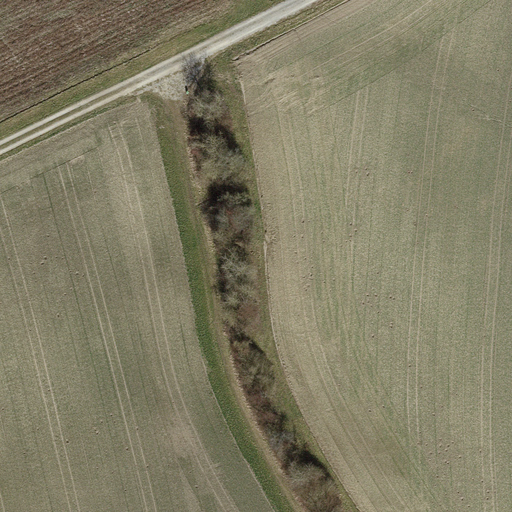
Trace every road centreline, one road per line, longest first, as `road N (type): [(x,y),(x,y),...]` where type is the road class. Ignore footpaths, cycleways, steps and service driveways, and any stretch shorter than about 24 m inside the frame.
road 1 (track): [(302,511),(232,401),(171,73)]
road 2 (track): [(305,0),(0,157)]
